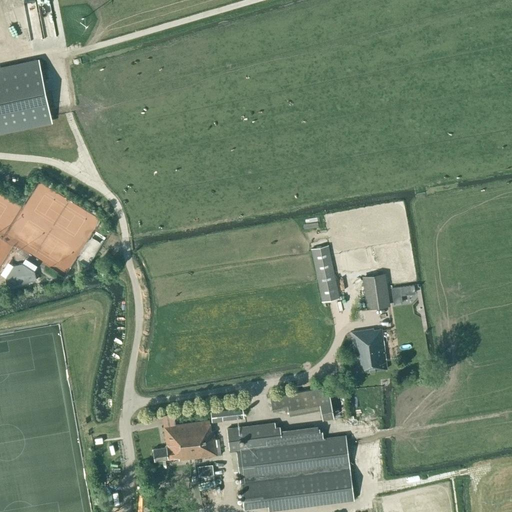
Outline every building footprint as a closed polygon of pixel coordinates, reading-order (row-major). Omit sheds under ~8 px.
[(0,131),(51,121),(38,61),(0,69),(0,131)] [(311,249),(322,302),(338,299),(328,245),(311,249)] [(5,278),(7,286),(36,280),(34,272),(22,264),(13,266),(5,278)] [(389,306),(385,273),(361,276),(366,309),(389,306)] [(395,301),(404,299),(402,292),(416,289),(415,280),(392,284),(395,301)] [(351,332),(355,361),(356,360),(358,373),(386,368),(381,329),(373,330),(373,329),(351,332)] [(320,408),(322,419),(332,417),(327,387),(269,397),(272,411),(287,408),(288,414),(320,408)] [(215,411),(216,422),(241,419),(239,408),(215,411)] [(178,457),(178,460),(220,455),(219,444),(215,444),(213,430),(211,430),(209,420),(163,426),(166,445),(164,447),(152,449),(154,460),(178,457)] [(275,422),(227,428),(230,452),(236,452),(243,508),(268,504),(269,511),(351,499),(345,440),(325,442),(324,437),(320,438),(319,432),(281,436),(280,426),(275,427),(275,422)] [(213,462),(199,463),(199,472),(214,471),(213,462)]
